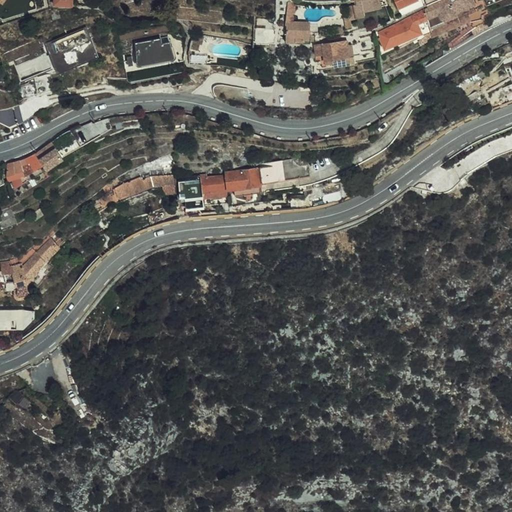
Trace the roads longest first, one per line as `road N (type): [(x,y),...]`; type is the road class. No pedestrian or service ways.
road 1 (primary): [(511,113),(334,214),(166,233),(139,244),(113,261),(32,349),(0,363)]
road 2 (secondary): [(511,29),(346,120),(298,129),(188,101),(148,100),(79,114),(0,152)]
